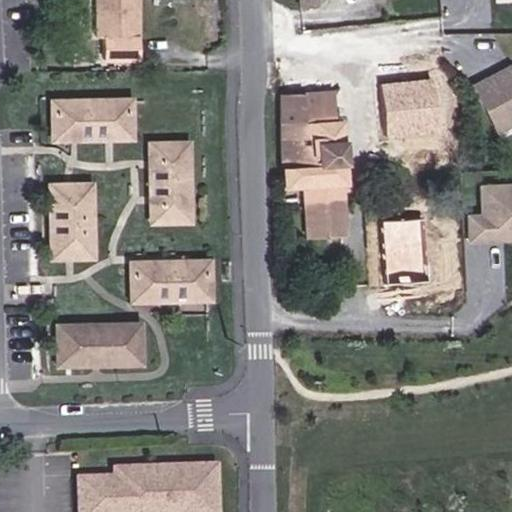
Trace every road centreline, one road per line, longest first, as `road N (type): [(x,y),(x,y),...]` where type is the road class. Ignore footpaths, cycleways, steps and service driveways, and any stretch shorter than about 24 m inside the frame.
road 1 (residential): [(261,415),(246,0)]
road 2 (residential): [(261,415),(9,424)]
road 3 (residential): [(9,424),(0,227)]
